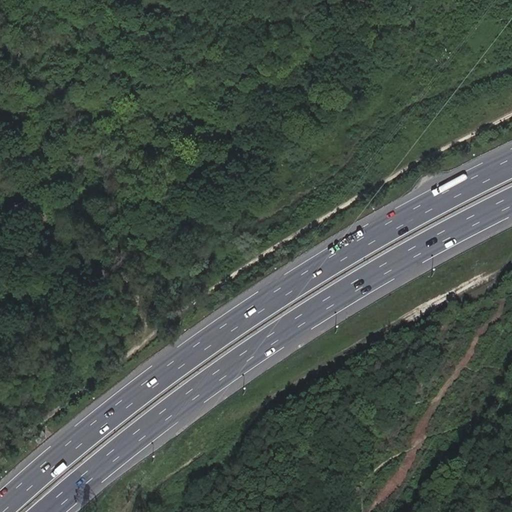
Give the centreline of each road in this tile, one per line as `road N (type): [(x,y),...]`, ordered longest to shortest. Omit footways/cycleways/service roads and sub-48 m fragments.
road 1 (trunk): [(511,162),(313,271),(200,346),(0,508)]
road 2 (trunk): [(46,511),(273,338),(511,200)]
